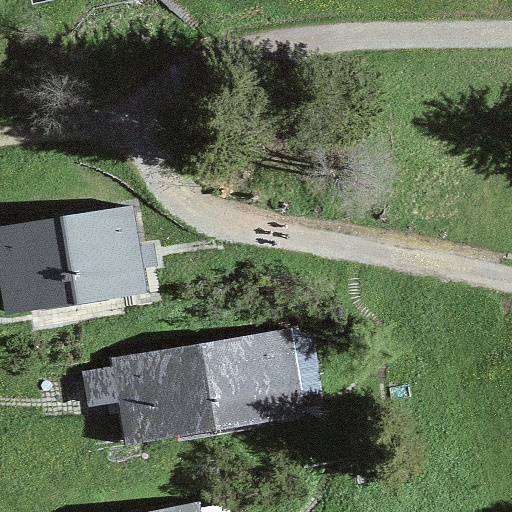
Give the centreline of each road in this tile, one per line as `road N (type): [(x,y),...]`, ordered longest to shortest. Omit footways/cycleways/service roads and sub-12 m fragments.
road 1 (track): [(511,280),(393,260),(192,206),(152,179),(138,128),(163,78),(229,51),(511,37)]
road 2 (track): [(138,128),(0,135)]
